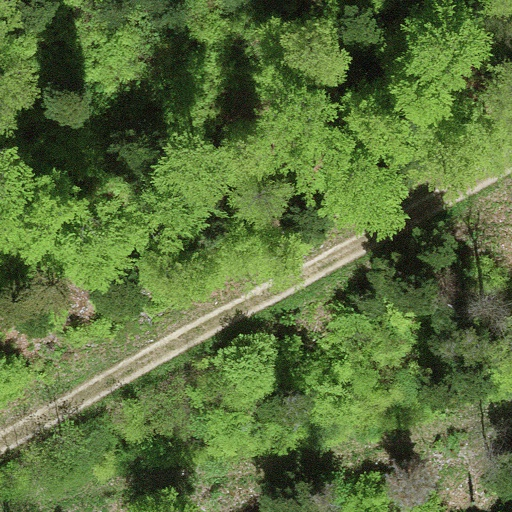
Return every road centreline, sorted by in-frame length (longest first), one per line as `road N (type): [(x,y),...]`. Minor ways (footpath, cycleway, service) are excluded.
road 1 (track): [(0,440),(511,164)]
road 2 (track): [(0,498),(511,408)]
